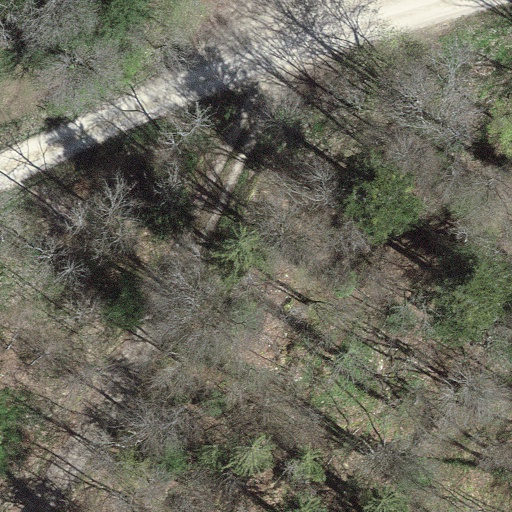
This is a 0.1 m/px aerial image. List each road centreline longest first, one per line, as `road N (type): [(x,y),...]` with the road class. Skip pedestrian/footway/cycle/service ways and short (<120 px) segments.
road 1 (track): [(32,511),(137,381),(288,0)]
road 2 (track): [(412,0),(292,44),(0,177)]
